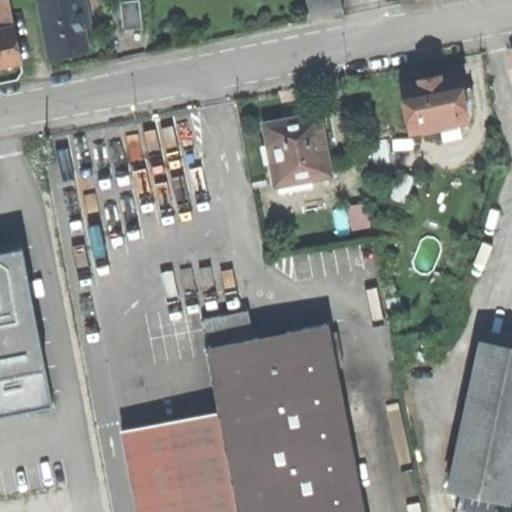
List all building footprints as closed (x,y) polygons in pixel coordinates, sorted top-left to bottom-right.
[(0,0),(0,29),(15,27),(9,0),(0,0)] [(53,0),(41,2),(52,59),(69,56),(89,52),(84,28),(78,0),(53,0)] [(101,0),(78,0),(84,28),(97,25),(95,17),(104,15),(101,0)] [(312,0),(316,17),(345,12),(342,0),(312,0)] [(121,6),(125,35),(145,32),(141,3),(121,6)] [(0,68),(0,69),(22,64),(15,27),(0,29),(0,68)] [(400,85),(409,134),(441,128),(460,124),(468,122),(458,74),(440,77),(424,80),(423,76),(418,73),(408,75),(405,79),(406,84),(400,85)] [(264,126),(276,186),(329,175),(317,115),(287,121),(264,126)] [(462,137),(460,124),(441,128),(443,141),(462,137)] [(24,243),(0,247),(0,413),(53,404),(24,243)] [(203,320),(209,349),(256,340),(251,311),(224,316),(203,320)] [(366,511),(337,369),(345,367),(340,333),(332,334),(329,326),(256,340),(209,349),(206,349),(219,416),(237,511),(366,511)] [(511,350),(482,343),(450,492),(509,505),(511,493),(511,350)] [(122,434),(137,511),(237,511),(219,416),(122,434)]
